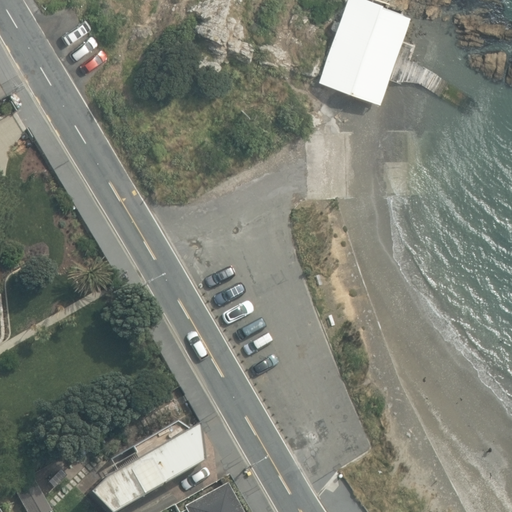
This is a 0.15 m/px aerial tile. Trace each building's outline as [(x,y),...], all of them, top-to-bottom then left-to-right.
[(339,0),(310,83),(370,105),(402,15),(360,0),(339,0)] [(0,165),(0,169),(11,187),(49,163),(36,143),(0,165)] [(89,494),(105,511),(113,511),(200,462),(195,426),(190,429),(175,421),(109,461),(117,473),(100,480),(89,494)] [(10,484),(24,511),(47,511),(28,475),(10,484)] [(241,511),(227,484),(184,507),(186,511),(241,511)]
